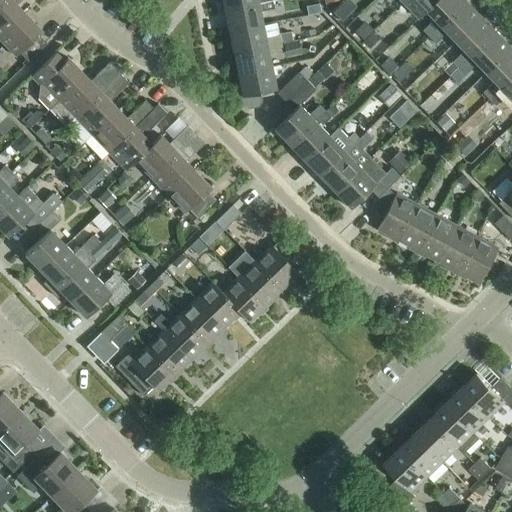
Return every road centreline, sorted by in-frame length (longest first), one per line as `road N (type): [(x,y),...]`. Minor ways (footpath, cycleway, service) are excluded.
road 1 (residential): [(463,333),(447,315),(326,241),(171,78),(67,0)]
road 2 (residential): [(184,493),(162,490),(132,469),(6,336)]
road 3 (residential): [(463,333),(306,488)]
road 4 (residential): [(306,488),(184,493)]
